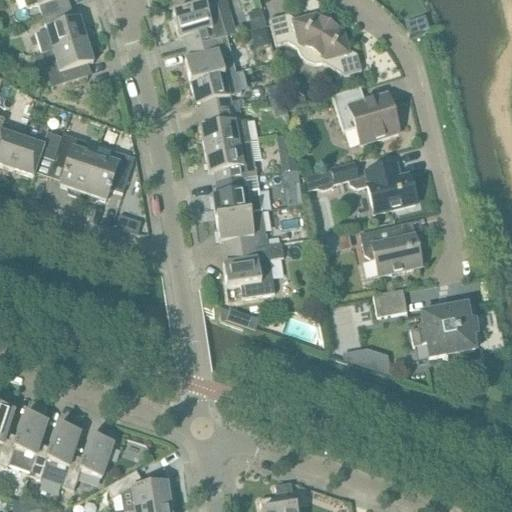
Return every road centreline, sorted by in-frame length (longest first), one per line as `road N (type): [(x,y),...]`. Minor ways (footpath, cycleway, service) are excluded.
road 1 (residential): [(458,276),(413,74),(386,32),(347,0)]
road 2 (residential): [(177,267),(122,6)]
road 3 (residential): [(436,511),(201,429)]
road 4 (residential): [(201,429),(0,364)]
road 5 (residential): [(177,267),(0,206)]
road 6 (residential): [(201,429),(177,267)]
